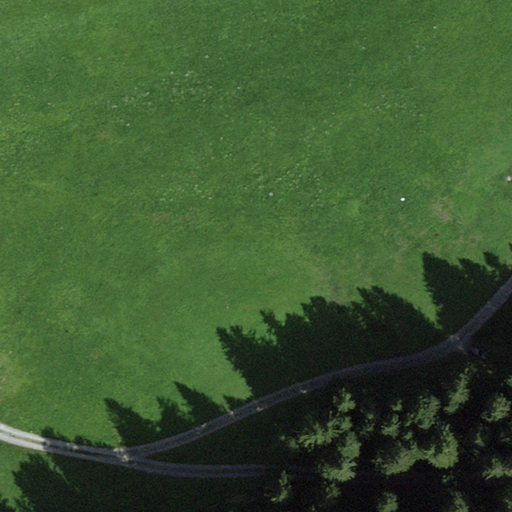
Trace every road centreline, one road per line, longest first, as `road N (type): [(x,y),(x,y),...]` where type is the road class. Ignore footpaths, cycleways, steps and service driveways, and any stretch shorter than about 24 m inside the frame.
road 1 (track): [(0,432),(196,471),(511,482)]
road 2 (track): [(117,458),(325,379),(443,349),(511,284)]
